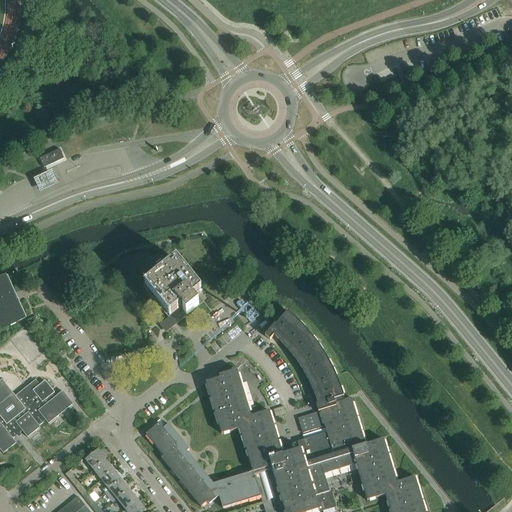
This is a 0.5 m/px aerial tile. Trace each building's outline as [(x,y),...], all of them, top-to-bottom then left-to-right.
[(44,168),(64,159),(59,150),(40,159),(44,168)] [(52,169),(33,178),(39,192),(59,183),(52,169)] [(174,262),(143,287),(146,290),(168,318),(171,316),(159,326),(160,326),(165,333),(166,333),(172,328),(177,324),(188,315),(187,315),(198,306),(198,307),(203,303),(197,295),(199,293),(201,291),(202,290),(178,259),(174,262)] [(0,310),(14,304),(10,295),(4,282),(0,283),(0,310)] [(14,304),(0,310),(0,319),(3,325),(20,317),(14,304)] [(153,429),(146,435),(163,457),(161,458),(201,508),(207,502),(209,504),(219,497),(222,509),(260,497),(262,502),(266,500),(269,511),(314,511),(319,511),(321,511),(336,508),(331,492),(329,492),(324,475),(356,465),(367,501),(385,496),(389,511),(425,511),(422,502),(425,502),(424,498),(421,499),(418,488),(420,487),(420,484),(417,485),(414,478),(397,483),(395,477),(398,476),(397,473),(394,474),(391,464),(394,464),(393,462),(393,460),(390,461),(386,448),(389,447),(388,444),(385,445),(383,440),(365,445),(363,439),(366,438),(365,435),(362,436),(359,426),(362,425),(361,422),(358,423),(355,412),(358,411),(357,408),(354,409),(351,399),(344,401),(342,397),(344,397),(338,382),(332,369),(325,356),(317,344),(308,333),(298,322),(287,312),(276,325),(275,324),(265,336),(270,341),(274,336),(279,341),(288,351),(296,361),(303,371),(308,381),(313,393),(317,404),(316,405),(318,413),(298,419),(302,434),(325,427),(326,433),(280,447),(269,411),(251,417),(237,370),(219,376),(219,379),(205,383),(209,396),(207,396),(207,399),(210,399),(214,412),(212,413),(212,416),(215,415),(219,426),(216,427),(217,430),(220,429),(221,435),(239,429),(253,472),(213,485),(187,452),(189,450),(169,425),(166,427),(160,420),(151,427),(153,429)] [(36,316),(26,320),(29,328),(39,324),(36,316)] [(233,331),(227,335),(230,340),(236,337),(233,331)] [(82,376),(89,372),(86,368),(79,372),(82,376)] [(35,381),(29,386),(15,397),(2,381),(2,382),(0,383),(0,449),(3,453),(3,454),(16,444),(13,439),(22,432),(27,438),(40,428),(39,427),(46,421),(48,425),(73,405),(63,392),(55,398),(52,395),(54,393),(45,381),(39,385),(35,381)] [(272,409),(278,428),(289,425),(283,406),(272,409)] [(105,461),(97,451),(85,461),(93,471),(105,461)] [(105,461),(93,471),(101,481),(113,471),(105,461)] [(78,482),(69,471),(65,475),(74,486),(78,482)] [(121,481),(113,471),(101,481),(107,487),(102,490),(105,494),(109,490),(121,481)] [(129,491),(121,481),(109,490),(117,500),(129,491)] [(78,482),(74,486),(79,493),(80,493),(84,490),(78,482)] [(129,491),(117,500),(125,510),(137,501),(129,491)] [(89,495),(84,499),(90,506),(94,502),(89,495)] [(77,497),(73,501),(80,510),(81,510),(85,506),(77,497)] [(73,501),(68,505),(74,511),(77,511),(80,510),(73,501)] [(137,501),(125,510),(126,511),(143,511),(145,511),(137,501)] [(94,502),(90,506),(95,511),(96,511),(100,509),(94,502)]
